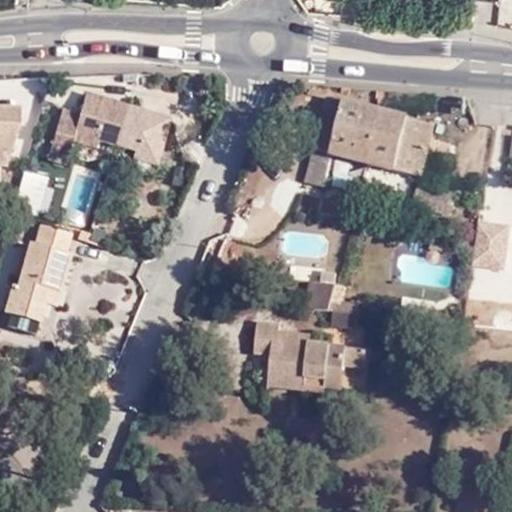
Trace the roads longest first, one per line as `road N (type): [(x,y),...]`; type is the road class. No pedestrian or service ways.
road 1 (residential): [(260,71),(73,511)]
road 2 (secondary): [(241,23),(69,21),(0,29)]
road 3 (secondary): [(0,49),(237,54)]
road 4 (secondary): [(287,61),(511,79)]
road 5 (secondary): [(511,59),(291,28)]
